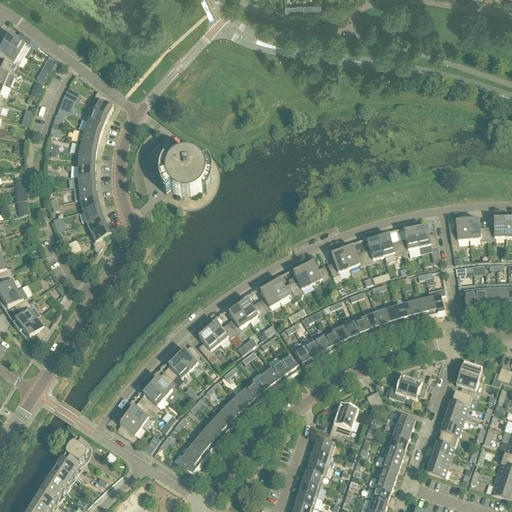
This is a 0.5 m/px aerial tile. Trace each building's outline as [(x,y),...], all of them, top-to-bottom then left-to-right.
[(4,40),(1,45),(20,57),(26,47),(28,48),(32,43),(21,35),(17,41),(8,35),(4,40)] [(20,57),(1,45),(0,47),(0,58),(5,61),(2,67),(14,73),(17,67),(15,66),(20,57)] [(50,60),(44,71),(51,75),(57,65),(50,60)] [(0,85),(5,87),(9,77),(11,78),(14,73),(2,67),(0,70),(0,85)] [(44,71),(37,81),(45,86),(51,75),(44,71)] [(6,87),(2,97),(11,100),(15,90),(6,87)] [(80,97),(69,91),(65,99),(75,104),(77,105),(80,97)] [(34,92),(31,98),(40,102),(43,95),(34,92)] [(89,111),(93,113),(108,120),(113,111),(106,107),(109,103),(98,94),(94,101),(95,101),(89,111)] [(75,104),(65,99),(63,105),(73,110),(75,104)] [(73,110),(63,105),(59,112),(70,117),(73,110)] [(93,113),(89,124),(104,130),(108,120),(93,113)] [(89,124),(85,134),(84,134),(101,139),(104,130),(89,124)] [(53,131),(51,139),(61,141),(62,134),(61,134),(63,128),(58,126),(56,132),(53,131)] [(78,145),(98,149),(101,139),(84,134),(85,134),(80,133),(78,145)] [(132,170),(132,172),(132,177),(132,182),(132,188),(133,190),(133,191),(133,192),(133,193),(133,195),(134,196),(134,197),(135,198),(136,200),(148,195),(147,193),(147,192),(146,191),(146,190),(146,187),(145,183),(145,180),(145,175),(145,173),(145,172),(145,170),(146,169),(146,167),(147,165),(149,161),(151,157),(153,154),(156,150),(157,148),(158,147),(159,146),(160,146),(151,136),(150,137),(148,138),(147,140),(146,141),(143,146),(140,150),(138,154),(135,160),(134,161),(134,163),(133,165),(132,168),(132,170)] [(98,149),(78,145),(75,156),(79,157),(96,159),(98,149)] [(79,157),(79,169),(96,170),(96,159),(79,157)] [(163,167),(162,168),(161,171),(160,174),(160,177),(160,180),(160,183),(161,186),(162,189),(163,192),(165,194),(167,196),(171,192),(172,193),(174,195),(176,197),(179,198),(181,199),(184,199),(187,199),(190,199),(193,198),(195,198),(197,196),(199,195),(200,194),(201,194),(202,192),(207,196),(208,195),(209,193),(210,191),(211,189),(212,186),(213,183),(213,180),(213,177),(213,174),(212,171),(211,168),(210,165),(208,163),(203,166),(199,162),(197,161),(195,160),(193,159),(191,159),(189,158),(187,158),(184,158),(182,159),(180,159),(178,160),(177,160),(175,162),(174,163),(172,164),(171,165),(170,167),(165,163),(164,164),(163,166),(163,167)] [(79,169),(78,180),(95,180),(96,170),(79,169)] [(74,180),(75,192),(96,190),(95,180),(78,180),(74,180)] [(96,190),(75,192),(76,204),(81,203),(97,200),(96,190)] [(97,200),(81,203),(84,214),(100,210),(97,200)] [(100,210),(84,214),(87,225),(103,220),(100,210)] [(28,211),(18,213),(20,220),(30,217),(28,211)] [(494,230),(487,230),(488,244),(495,243),(495,241),(506,241),(505,219),(495,219),(495,223),(494,223),(494,230)] [(103,220),(87,225),(92,236),(107,229),(103,220)] [(478,220),(467,221),(469,243),(480,242),(481,244),(488,244),(487,230),(480,230),(480,224),(478,224),(478,220)] [(456,226),(457,233),(450,234),(452,247),(459,246),(458,244),(469,243),(467,221),(457,222),(457,226),(456,226)] [(425,227),(415,230),(420,251),(430,248),(431,251),(438,250),(436,236),(429,237),(427,231),(426,231),(425,227)] [(107,229),(92,236),(96,245),(93,246),(98,257),(106,246),(104,242),(111,238),(107,229)] [(406,242),(399,244),(402,257),(410,255),(409,253),(420,251),(415,230),(404,232),(405,235),(404,236),(406,242)] [(388,236),(377,239),(384,260),(395,257),(395,259),(402,257),(399,244),(392,245),(390,239),(389,239),(388,236)] [(369,252),(363,255),(367,267),(375,265),(374,263),(384,260),(377,239),(367,242),(368,245),(367,246),(369,252)] [(341,251),(349,271),(360,267),(360,270),(367,267),(363,255),(356,257),(354,250),(353,251),(352,247),(341,251)] [(332,259),(334,265),(328,268),(333,280),(340,278),(339,275),(349,271),(341,251),(332,255),(333,258),(332,259)] [(3,262),(0,263),(0,282),(12,276),(10,271),(7,272),(3,262)] [(312,264),(303,268),(312,288),(322,283),(323,285),(330,282),(324,269),(318,272),(315,266),(314,267),(312,264)] [(312,288),(303,268),(293,273),(295,276),(294,277),(297,282),(302,292),(312,288)] [(432,275),(425,277),(426,282),(427,286),(434,284),(432,275)] [(0,289),(0,303),(18,293),(13,283),(15,282),(12,276),(0,282),(3,288),(0,289)] [(391,282),(389,276),(381,278),(383,284),(383,285),(391,282)] [(278,281),(268,287),(280,305),(289,299),(290,301),(293,300),(295,306),(300,303),(297,298),(290,286),(284,289),(281,284),(280,284),(278,281)] [(372,281),(364,284),(366,290),(374,287),(372,281)] [(409,281),(402,283),(403,288),(404,287),(405,291),(411,290),(409,281)] [(487,293),(488,312),(499,311),(498,286),(487,287),(487,293)] [(509,286),(498,286),(499,311),(510,311),(509,286)] [(264,301),(258,305),(265,316),(272,312),(271,311),(280,305),(268,287),(259,292),(261,295),(260,296),(264,301)] [(26,291),(32,300),(37,298),(31,288),(26,291)] [(475,288),(459,290),(460,296),(464,296),(466,310),(466,314),(477,313),(475,294),(475,288)] [(66,296),(60,289),(57,291),(63,300),(66,296)] [(18,293),(0,303),(0,304),(5,314),(16,308),(19,313),(29,306),(26,302),(29,300),(23,290),(18,293)] [(430,301),(434,319),(445,317),(444,313),(441,299),(446,298),(445,292),(429,295),(430,301)] [(487,293),(475,294),(477,313),(488,312),(487,293)] [(71,298),(66,295),(66,296),(63,300),(60,306),(65,309),(71,298)] [(245,301),(236,307),(249,325),(258,319),(259,320),(265,316),(258,305),(252,309),(248,303),(247,304),(245,301)] [(430,301),(419,304),(424,322),(434,319),(430,301)] [(419,304),(408,306),(413,324),(424,322),(419,304)] [(29,306),(19,313),(23,318),(13,325),(20,335),(37,321),(38,321),(41,318),(34,309),(33,311),(29,306)] [(408,306),(397,309),(403,327),(413,324),(408,306)] [(233,322),(227,327),(236,337),(241,333),(240,331),(249,325),(236,307),(228,314),(230,316),(229,317),(233,322)] [(307,317),(312,314),(309,308),(304,311),(307,317)] [(397,309),(387,313),(392,331),(403,327),(397,309)] [(387,313),(376,317),(382,334),(392,331),(387,313)] [(376,317),(365,321),(372,338),(382,334),(376,317)] [(37,321),(20,335),(28,344),(36,337),(42,344),(50,332),(46,328),(44,330),(38,321),(37,321)] [(365,321),(355,325),(362,342),(372,338),(365,321)] [(215,324),(206,331),(220,347),(228,340),(230,342),(236,337),(227,327),(222,331),(218,326),(217,326),(215,324)] [(355,325),(344,329),(352,346),(362,342),(355,325)] [(294,334),(292,329),(286,333),(288,337),(294,334)] [(344,329),(334,334),(342,351),(352,346),(344,329)] [(199,341),(204,346),(198,351),(207,361),(213,356),(212,354),(220,347),(206,331),(198,337),(200,340),(199,341)] [(258,337),(263,344),(268,340),(263,334),(258,337)] [(334,334),(324,339),(333,356),(342,351),(334,334)] [(324,339),(314,345),(323,361),(333,356),(324,339)] [(273,341),(267,345),(270,349),(276,345),(273,341)] [(245,348),(249,353),(257,347),(253,342),(245,348)] [(270,349),(267,345),(262,349),(264,353),(270,349)] [(314,345),(305,350),(304,351),(314,366),(323,361),(314,345)] [(292,352),(295,356),(302,369),(305,372),(314,366),(304,351),(305,350),(302,346),(292,352)] [(179,355),(175,359),(188,373),(190,374),(198,366),(195,363),(200,358),(192,348),(186,353),(185,354),(182,351),(179,355)] [(238,352),(243,359),(249,354),(244,348),(238,352)] [(254,355),(248,359),(251,363),(257,359),(254,355)] [(174,374),(169,380),(173,384),(174,383),(179,388),(183,384),(182,382),(190,374),(188,373),(175,359),(171,363),(167,366),(170,369),(169,370),(174,374)] [(251,363),(248,359),(242,363),(246,367),(251,363)] [(291,359),(282,365),(292,381),(301,374),(299,371),(291,359)] [(282,365),(272,372),(283,387),(292,381),(282,365)] [(460,377),(479,383),(482,372),(480,371),(479,368),(474,369),(465,366),(461,377),(460,377)] [(235,370),(229,374),(233,378),(238,373),(235,370)] [(497,382),(503,384),(507,372),(501,370),(497,382)] [(272,372),(263,379),(275,393),(283,387),(272,372)] [(511,373),(507,372),(503,384),(509,386),(511,377),(511,373)] [(233,378),(229,374),(224,379),(228,383),(233,378)] [(462,390),(460,396),(472,400),(477,401),(478,397),(478,395),(477,394),(476,394),(479,383),(460,377),(456,388),(462,390)] [(152,383),(148,387),(165,401),(173,392),(169,389),(173,384),(169,380),(164,385),(159,380),(158,381),(156,379),(152,383)] [(263,379),(254,386),(266,400),(275,393),(263,379)] [(402,379),(396,397),(391,395),(389,400),(404,405),(406,400),(412,383),(402,379)] [(412,383),(406,400),(417,404),(418,399),(424,401),(428,388),(412,383)] [(217,385),(212,390),(215,394),(220,389),(217,385)] [(232,389),(237,396),(243,391),(239,385),(232,389)] [(254,386),(246,393),(258,407),(266,400),(254,386)] [(149,402),(144,408),(149,412),(150,412),(155,416),(159,411),(158,410),(165,401),(148,387),(142,395),(144,397),(144,398),(149,402)] [(215,394),(212,390),(207,395),(210,399),(215,394)] [(246,393),(237,400),(250,414),(258,407),(246,393)] [(378,394),(372,397),(377,408),(383,405),(378,394)] [(456,394),(452,405),(469,410),(472,400),(460,396),(456,394)] [(377,408),(372,397),(367,400),(372,410),(377,408)] [(237,400),(229,408),(242,422),(250,414),(237,400)] [(200,402),(195,408),(199,411),(202,413),(207,408),(200,402)] [(452,405),(449,415),(465,420),(469,410),(452,405)] [(341,407),(338,417),(355,423),(359,413),(341,407)] [(128,413),(124,418),(141,430),(142,430),(149,420),(145,417),(149,412),(144,408),(140,413),(135,410),(134,410),(131,408),(128,413)] [(199,411),(195,408),(190,413),(194,416),(198,412),(199,411)] [(229,408),(221,416),(234,429),(242,422),(229,408)] [(399,415),(394,428),(412,435),(416,424),(412,422),(413,419),(399,415)] [(449,415),(445,425),(462,431),(465,420),(449,415)] [(221,416),(213,424),(227,437),(234,429),(221,416)] [(338,417),(332,434),(330,439),(343,443),(345,438),(350,439),(355,423),(338,417)] [(121,428),(121,429),(117,435),(135,446),(137,443),(135,439),(142,430),(141,430),(124,418),(121,422),(119,425),(121,427),(121,428)] [(173,419),(167,425),(172,429),(177,422),(173,419)] [(184,420),(179,426),(183,429),(188,423),(184,420)] [(213,424),(205,433),(220,445),(227,437),(213,424)] [(445,425),(442,435),(459,441),(462,431),(445,425)] [(171,430),(167,426),(161,433),(166,437),(171,430)] [(183,429),(179,426),(175,431),(179,434),(183,429)] [(394,428),(391,439),(408,445),(412,435),(394,428)] [(366,438),(373,440),(375,434),(369,432),(366,438)] [(205,433),(198,441),(213,453),(220,445),(205,433)] [(442,435),(438,446),(455,451),(459,441),(442,435)] [(169,439),(164,444),(169,448),(168,448),(171,450),(176,444),(169,439)] [(391,439),(387,449),(406,456),(406,455),(405,455),(408,445),(391,439)] [(198,441),(191,450),(206,462),(213,453),(198,441)] [(70,450),(69,451),(86,462),(87,457),(88,455),(91,451),(77,442),(75,447),(74,447),(73,448),(71,448),(71,449),(70,450)] [(318,442),(314,453),(332,459),(336,445),(326,442),(325,445),(318,442)] [(169,448),(164,444),(160,450),(164,453),(168,448),(169,448)] [(438,446),(435,456),(452,461),(455,451),(438,446)] [(388,450),(384,460),(402,466),(406,456),(387,449),(387,450),(388,450)] [(191,450),(184,459),(200,470),(206,462),(191,450)] [(63,461),(62,461),(80,473),(80,472),(77,471),(80,467),(82,466),(85,463),(86,462),(69,451),(68,453),(67,454),(67,455),(67,456),(67,457),(67,459),(65,463),(63,461)] [(314,453),(311,464),(329,469),(332,459),(314,453)] [(501,467),(511,470),(511,459),(505,457),(499,455),(496,465),(501,467)] [(435,456),(432,466),(448,472),(452,461),(435,456)] [(489,471),(494,459),(487,456),(482,468),(489,471)] [(184,459),(178,468),(190,477),(193,479),(200,470),(184,459)] [(384,460),(381,471),(398,477),(402,466),(384,460)] [(62,461),(57,470),(75,481),(76,477),(75,476),(78,472),(80,474),(80,473),(62,461)] [(307,474),(325,480),(329,469),(311,464),(307,474)] [(448,472),(432,466),(428,477),(445,482),(448,472)] [(511,470),(501,467),(498,477),(511,481),(511,470)] [(57,470),(51,479),(69,490),(71,485),(70,485),(72,481),(74,482),(75,481),(57,470)] [(381,471),(377,481),(394,487),(398,477),(381,471)] [(307,474),(303,485),(321,490),(324,480),(325,480),(307,474)] [(511,481),(498,477),(494,487),(511,493),(511,490),(511,481)] [(51,479),(46,487),(63,499),(65,494),(64,493),(67,489),(69,491),(69,490),(51,479)] [(377,481),(373,492),(391,498),(394,487),(377,481)] [(303,485),(300,495),(318,501),(321,490),(303,485)] [(347,487),(341,485),(338,494),(344,496),(347,487)] [(46,487),(40,496),(58,507),(60,502),(59,502),(61,498),(63,499),(46,487)] [(511,493),(494,487),(491,498),(508,503),(511,493)] [(373,492),(369,502),(388,508),(387,508),(391,498),(373,492)] [(300,495),(296,506),(314,511),(318,511),(319,511),(323,502),(318,501),(300,495)] [(40,496),(35,504),(46,511),(53,511),(54,511),(53,510),(55,506),(58,508),(58,507),(40,496)] [(370,503),(366,511),(386,511),(388,508),(369,502),(370,503)] [(76,507),(84,511),(86,507),(79,503),(76,507)]
